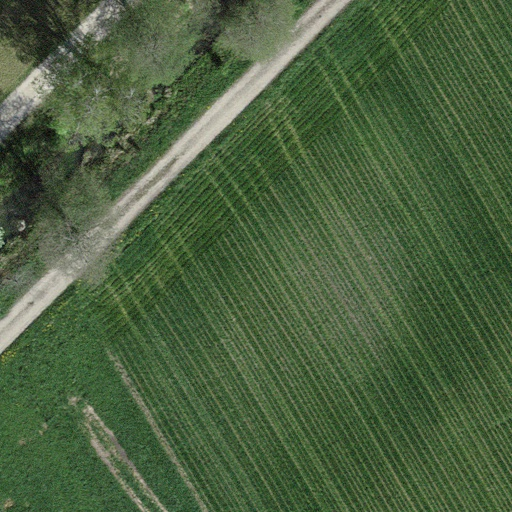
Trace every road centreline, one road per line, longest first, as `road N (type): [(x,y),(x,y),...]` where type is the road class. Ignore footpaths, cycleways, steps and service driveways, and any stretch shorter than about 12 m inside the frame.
road 1 (track): [(0,365),(366,0)]
road 2 (track): [(125,0),(0,125)]
